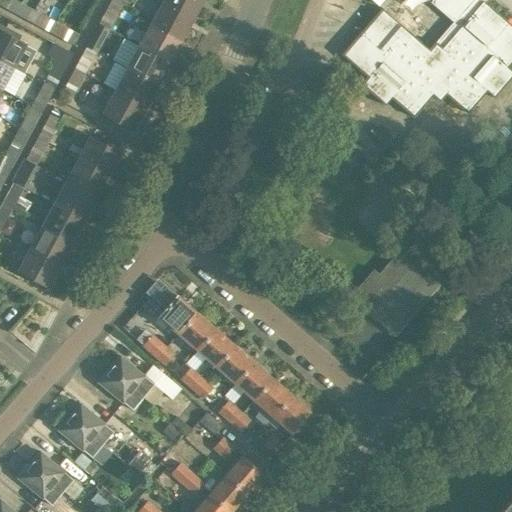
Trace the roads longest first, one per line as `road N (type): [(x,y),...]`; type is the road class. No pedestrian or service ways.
road 1 (residential): [(399,428),(169,234)]
road 2 (residential): [(0,430),(169,234)]
road 3 (residential): [(169,234),(255,0)]
road 4 (tertiary): [(399,428),(511,297)]
